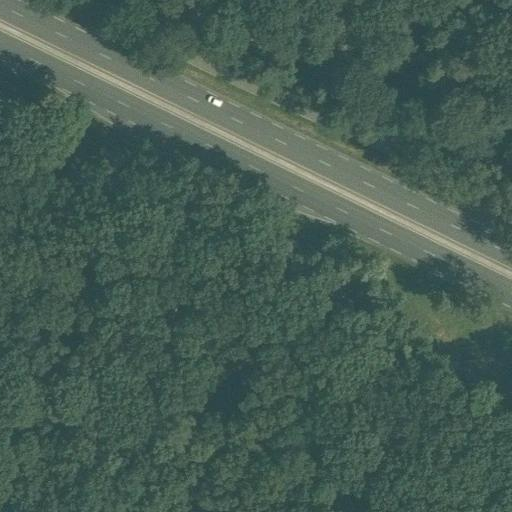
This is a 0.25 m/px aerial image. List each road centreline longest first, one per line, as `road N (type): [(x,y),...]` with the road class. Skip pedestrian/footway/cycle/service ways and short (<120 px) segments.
road 1 (primary): [(0,44),(511,295)]
road 2 (primary): [(511,255),(0,6)]
